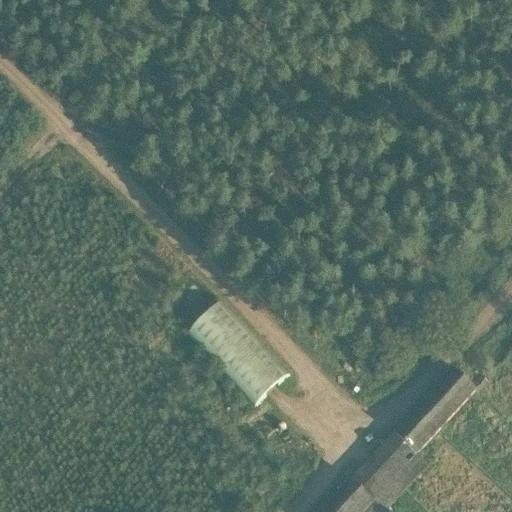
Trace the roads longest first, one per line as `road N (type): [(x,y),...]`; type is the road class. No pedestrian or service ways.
road 1 (track): [(368,436),(0,67)]
road 2 (track): [(300,511),(511,285)]
